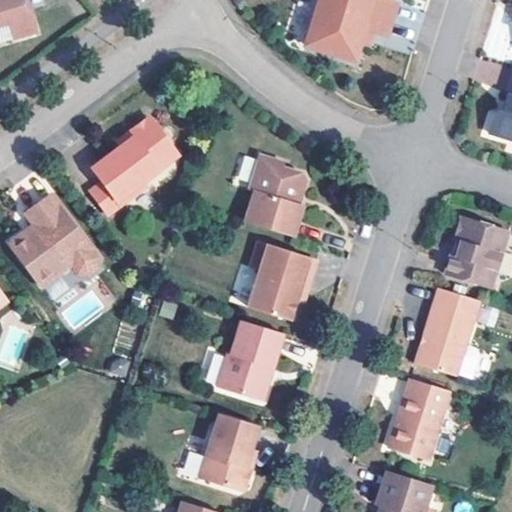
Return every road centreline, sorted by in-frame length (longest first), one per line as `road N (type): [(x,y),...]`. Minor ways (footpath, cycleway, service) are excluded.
road 1 (residential): [(411,158),(301,511)]
road 2 (residential): [(411,158),(302,107),(198,27)]
road 3 (residential): [(198,27),(139,50),(0,155)]
road 4 (residential): [(461,0),(411,158)]
